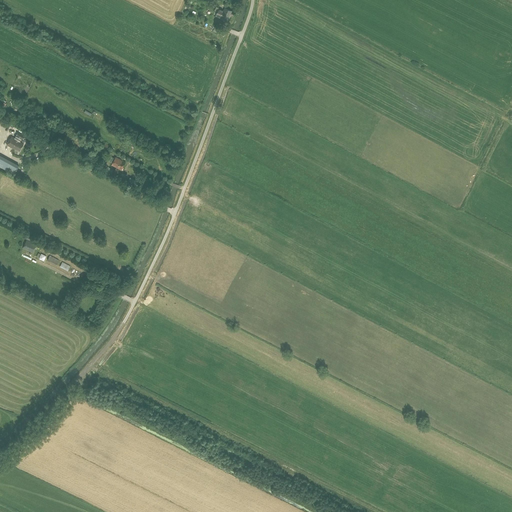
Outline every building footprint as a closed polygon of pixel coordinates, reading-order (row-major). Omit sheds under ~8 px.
[(219,8),(216,16),(220,18),(227,21),(232,11),(225,7),(223,10),(219,8)] [(213,31),(220,34),(223,29),(215,26),(213,31)] [(17,115),(8,111),(6,115),(15,119),(17,115)] [(12,136),(7,145),(15,150),(16,149),(19,151),(23,144),(20,142),(22,139),(23,139),(25,136),(18,132),(15,138),(12,136)] [(0,165),(5,168),(10,160),(0,154),(0,165)] [(116,157),(112,165),(121,170),(125,162),(116,157)] [(23,248),(32,253),(36,244),(27,240),(23,248)] [(50,255),(47,260),(56,265),(59,260),(50,255)] [(70,266),(62,262),(60,267),(68,271),(70,266)]
